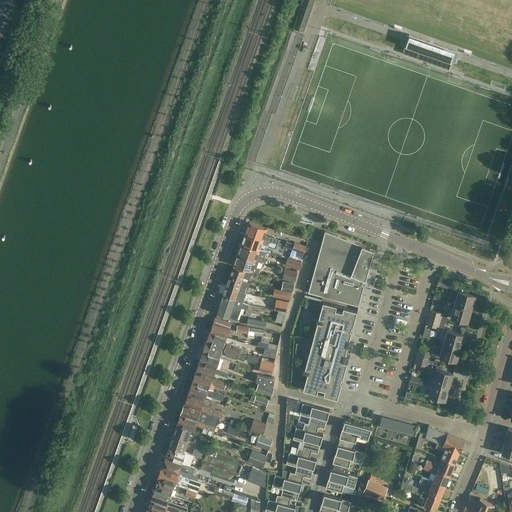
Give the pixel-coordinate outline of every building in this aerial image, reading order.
[(303,31),(313,0),(302,0),(293,27),(303,31)] [(455,50),(408,34),(402,52),(448,68),(455,50)] [(269,240),(270,236),(265,234),(265,236),(263,235),(266,227),(249,221),(245,232),(269,240)] [(368,267),(373,249),(324,230),(308,291),(358,305),(364,284),(362,284),(368,267)] [(263,242),(275,247),(276,243),(269,240),(245,232),(241,242),(259,248),(261,240),(263,240),(263,242)] [(294,241),(293,243),(286,241),(284,245),(294,248),(304,252),(306,245),(294,241)] [(262,261),(263,257),(258,255),(258,257),(256,256),(259,248),(241,242),(237,252),(255,259),(262,261)] [(252,267),(255,259),(237,252),(234,263),(251,269),(258,271),(259,267),(255,265),(254,267),(252,267)] [(298,268),(300,262),(287,258),(285,264),(298,268)] [(247,281),(250,271),(233,265),(230,275),(247,281)] [(295,279),(296,272),(296,270),(284,268),(283,276),(295,279)] [(244,290),(247,281),(230,275),(226,284),(244,290)] [(437,283),(448,288),(451,281),(439,276),(437,283)] [(281,288),(291,290),(292,290),(293,280),(283,278),(281,288)] [(246,291),(244,290),(226,284),(223,294),(234,298),(236,295),(242,297),(243,293),(245,293),(246,291)] [(275,288),(274,296),(289,299),(290,291),(275,288)] [(454,303),(471,308),(475,295),(458,289),(454,303)] [(242,301),(234,298),(223,294),(217,310),(237,317),(241,306),(246,308),(248,303),(242,301)] [(276,299),(274,308),(286,310),(287,301),(276,299)] [(342,311),(335,309),(336,304),(322,300),(318,317),(322,318),(321,322),(317,321),(304,367),(308,368),(303,388),(316,392),(318,387),(324,389),(323,394),(337,398),(341,381),(340,381),(341,377),(342,378),(347,361),(343,360),(349,337),(350,337),(351,332),(351,330),(350,329),(351,326),(352,326),(357,310),(343,306),(342,311)] [(467,321),(471,308),(454,303),(450,315),(467,321)] [(428,316),(444,321),(446,314),(441,313),(442,313),(430,309),(428,316)] [(442,328),(444,321),(428,316),(426,323),(438,327),(438,326),(442,328)] [(210,330),(226,336),(231,323),(215,317),(210,330)] [(264,327),(266,320),(247,317),(246,324),(264,327)] [(262,335),(263,329),(251,327),(250,333),(262,335)] [(443,342),(460,347),(464,334),(447,329),(443,342)] [(240,346),(225,341),(226,336),(210,330),(206,340),(238,352),(240,346)] [(236,357),(238,352),(206,340),(202,351),(219,357),(221,352),(236,357)] [(456,359),(460,347),(443,342),(439,355),(456,359)] [(274,357),(276,349),(264,346),(262,354),(274,357)] [(417,355),(428,359),(430,352),(419,348),(417,355)] [(199,361),(215,367),(219,357),(202,351),(199,361)] [(426,366),(428,359),(417,355),(415,362),(426,366)] [(270,374),(272,367),(273,361),(261,359),(260,365),(258,371),(270,374)] [(226,375),(227,371),(215,367),(199,361),(195,371),(211,377),(214,371),(226,375)] [(432,381),(449,385),(453,373),(436,368),(432,381)] [(209,383),(212,384),(214,378),(211,377),(195,371),(191,382),(208,388),(209,383)] [(255,381),(272,387),(274,377),(257,373),(255,381)] [(411,375),(409,382),(421,385),(423,378),(411,375)] [(212,384),(224,388),(226,382),(214,378),(212,384)] [(445,399),(449,385),(432,381),(428,394),(445,399)] [(218,391),(208,388),(191,382),(188,392),(204,398),(206,394),(216,398),(218,391)] [(270,395),(272,389),(258,383),(255,389),(270,395)] [(220,416),(222,411),(202,404),(204,398),(188,392),(184,402),(218,415),(220,416)] [(266,405),(268,399),(256,395),(253,401),(266,405)] [(291,406),(294,404),(295,399),(287,397),(286,406),(291,406)] [(303,428),(316,432),(318,426),(324,428),(329,409),(302,401),(299,413),(310,416),(308,423),(304,422),(303,428)] [(216,426),(220,416),(218,415),(184,402),(180,413),(215,426),(216,426)] [(214,429),(215,426),(180,413),(177,423),(191,428),(193,429),(195,423),(214,429)] [(262,434),(266,423),(253,419),(249,429),(262,434)] [(368,438),(371,426),(344,419),(339,438),(355,442),(357,435),(368,438)] [(398,431),(402,421),(397,419),(394,430),(398,431)] [(404,432),(407,422),(402,421),(398,431),(404,432)] [(189,440),(192,435),(189,434),(191,428),(177,423),(173,434),(189,440)] [(447,433),(440,430),(428,425),(425,433),(424,437),(437,442),(459,451),(464,439),(447,432),(447,433)] [(316,432),(303,428),(296,426),(292,438),(303,441),(301,447),(297,446),(296,453),(310,456),(311,451),(317,452),(323,433),(316,432)] [(419,431),(415,446),(421,447),(424,437),(425,433),(419,431)] [(190,440),(189,440),(173,434),(169,445),(183,451),(185,446),(187,446),(190,440)] [(268,449),(271,440),(262,436),(258,445),(268,449)] [(511,455),(511,441),(504,439),(501,452),(511,455)] [(435,446),(443,449),(441,456),(441,457),(454,462),(459,451),(437,442),(435,446)] [(361,463),(364,451),(337,443),(332,462),(348,467),(350,460),(361,463)] [(193,454),(183,451),(169,445),(165,456),(181,462),(189,464),(193,454)] [(196,448),(194,454),(200,457),(202,451),(196,448)] [(250,454),(264,460),(267,454),(252,448),(250,454)] [(289,477),(302,481),(303,475),(311,477),(316,458),(310,456),(296,453),(289,451),(286,463),(296,466),(294,472),(291,471),(289,477)] [(248,460),(262,466),(264,460),(250,454),(248,460)] [(179,467),(181,462),(165,456),(161,466),(199,480),(203,481),(205,474),(187,467),(186,470),(179,467)] [(431,466),(449,474),(454,462),(441,457),(439,464),(433,462),(431,466)] [(510,470),(509,463),(500,460),(500,461),(502,471),(510,470)] [(158,477),(180,485),(197,491),(201,481),(199,480),(161,466),(158,477)] [(265,484),(266,472),(252,466),(247,477),(265,484)] [(445,485),(449,474),(431,466),(429,470),(435,473),(432,479),(445,485)] [(354,487),(357,476),(330,468),(325,487),(342,491),(343,485),(354,487)] [(302,481),(289,477),(275,473),(271,485),(282,488),(280,495),(277,494),(275,500),(289,504),(290,498),(296,500),(302,481)] [(426,484),(428,478),(421,475),(419,481),(426,484)] [(178,490),(180,485),(158,477),(154,487),(170,493),(172,488),(178,490)] [(362,490),(380,497),(385,485),(367,478),(362,490)] [(440,496),(445,485),(432,479),(428,478),(426,484),(424,489),(427,491),(440,496)] [(403,481),(401,485),(420,493),(421,493),(422,489),(403,481)] [(168,499),(170,493),(154,487),(150,498),(179,508),(185,510),(187,506),(176,501),(176,500),(173,499),(172,501),(168,499)] [(421,493),(420,493),(420,494),(424,496),(422,503),(435,508),(440,496),(427,491),(424,489),(422,489),(421,493)] [(346,511),(347,511),(350,500),(324,493),(318,511),(319,511),(335,511),(337,509),(346,511)] [(393,500),(403,504),(405,498),(396,494),(393,500)] [(175,511),(177,511),(179,508),(150,498),(147,508),(158,511),(163,511),(165,508),(175,511)] [(293,511),(295,505),(289,504),(275,500),(268,498),(265,510),(272,511),(293,511)] [(497,511),(500,506),(480,498),(478,502),(469,498),(463,510),(467,511),(497,511)]
